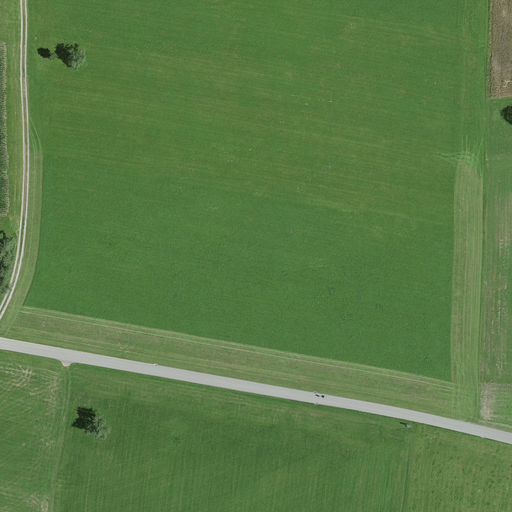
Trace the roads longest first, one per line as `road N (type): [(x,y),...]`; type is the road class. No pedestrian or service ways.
road 1 (residential): [(511,439),(0,343)]
road 2 (track): [(23,0),(25,200),(18,260),(0,313)]
